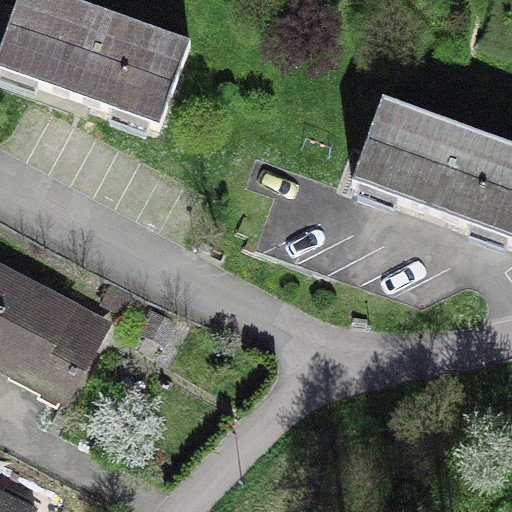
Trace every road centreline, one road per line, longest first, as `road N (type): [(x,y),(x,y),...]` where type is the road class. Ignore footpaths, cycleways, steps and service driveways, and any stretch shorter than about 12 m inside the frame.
road 1 (residential): [(348,368),(0,183)]
road 2 (residential): [(348,368),(306,387),(189,511)]
road 3 (residential): [(511,344),(348,368)]
